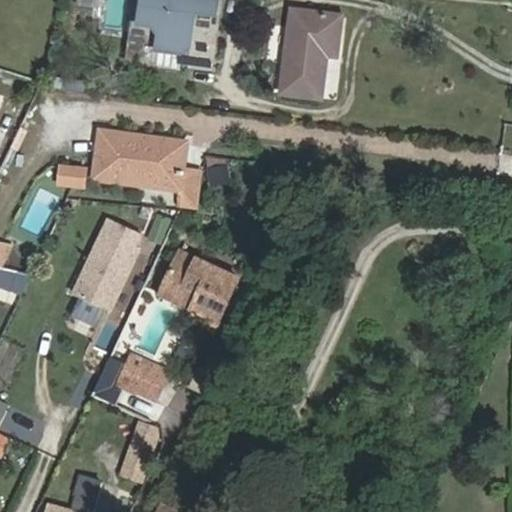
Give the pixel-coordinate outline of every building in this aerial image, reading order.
[(215,66),(223,0),(147,0),(145,22),(158,24),(166,34),(164,48),(187,51),(186,62),(215,66)] [(333,15),(287,8),(276,91),(313,95),(319,50),(329,51),(333,15)] [(140,21),(135,61),(185,67),(186,62),(187,51),(164,48),(166,34),(158,24),(145,22),(140,21)] [(182,172),(185,146),(100,134),(93,182),(137,188),(138,181),(179,188),(178,194),(177,200),(198,203),(202,175),(182,172)] [(228,184),(230,159),(208,157),(207,183),(228,184)] [(58,165),(57,186),(87,187),(88,166),(58,165)] [(138,181),(137,188),(178,194),(179,188),(138,181)] [(156,215),(150,240),(163,243),(169,218),(156,215)] [(114,216),(77,293),(112,310),(142,245),(137,242),(143,230),(114,216)] [(11,243),(0,240),(0,251),(6,253),(11,243)] [(205,312),(201,319),(200,321),(216,328),(239,277),(181,251),(162,293),(192,306),(205,312)] [(0,266),(0,280),(16,285),(19,271),(0,266)] [(189,313),(201,319),(205,312),(192,306),(189,313)] [(132,388),(146,358),(132,352),(118,382),(132,388)] [(169,369),(146,358),(132,388),(156,399),(169,369)] [(133,447),(150,452),(158,429),(140,424),(133,447)] [(141,480),(150,452),(133,447),(124,474),(141,480)] [(96,511),(105,482),(84,478),(74,511),(62,511),(49,509),(47,511),(96,511)] [(159,511),(182,511),(164,503),(159,511)]
